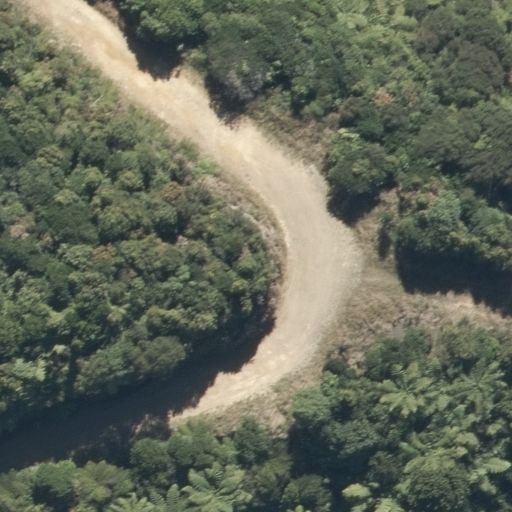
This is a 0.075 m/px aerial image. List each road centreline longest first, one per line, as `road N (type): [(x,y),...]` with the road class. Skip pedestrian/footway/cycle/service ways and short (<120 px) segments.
road 1 (track): [(20,0),(280,259),(84,438),(0,460)]
road 2 (track): [(280,259),(511,276)]
